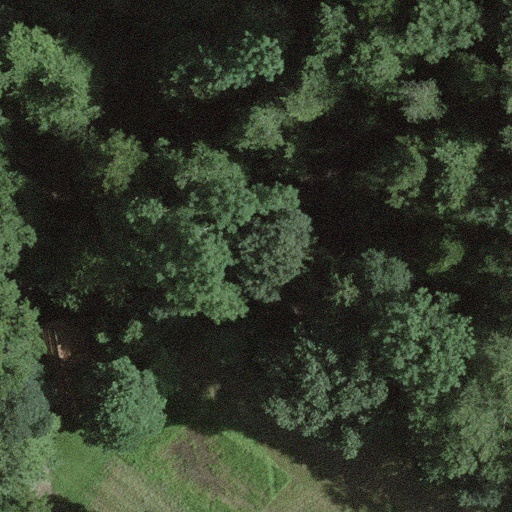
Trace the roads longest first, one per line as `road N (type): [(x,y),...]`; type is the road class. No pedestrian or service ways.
road 1 (track): [(0,122),(511,430)]
road 2 (track): [(511,61),(297,301)]
